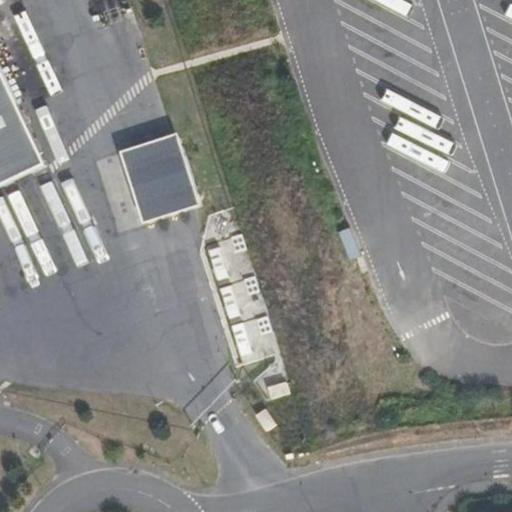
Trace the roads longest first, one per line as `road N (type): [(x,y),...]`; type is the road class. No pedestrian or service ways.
road 1 (unclassified): [(182,511),(132,483),(76,491),(50,511)]
road 2 (unclassified): [(398,478),(267,511)]
